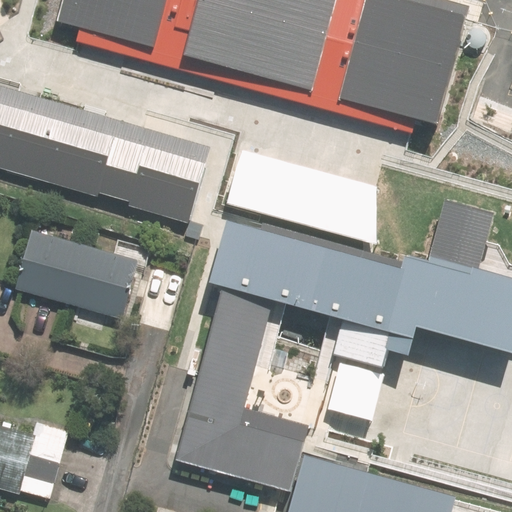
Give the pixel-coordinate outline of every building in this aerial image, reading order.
[(415,116),(434,121),(466,8),(437,0),(63,0),(58,17),(82,23),(78,37),(412,129),(415,116)] [(0,96),(0,177),(203,231),(223,156),(0,96)] [(179,463),(270,488),(263,511),(508,511),(303,452),(310,425),(246,409),(275,298),(347,318),(337,351),(386,364),(390,345),(407,349),(412,326),(511,355),(511,279),(480,271),(494,214),(446,201),(429,263),(400,256),(398,261),(394,277),(225,232),(210,288),(225,292),(179,463)] [(136,263),(30,235),(14,293),(120,322),(136,263)] [(64,445),(0,427),(0,492),(48,505),(64,445)] [(469,463),(396,442),(389,466),(462,487),(469,463)]
